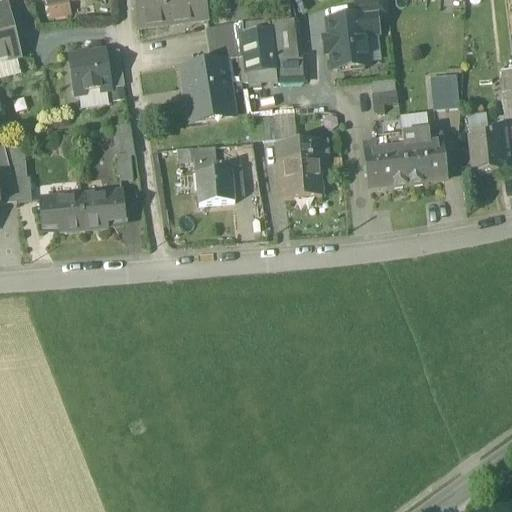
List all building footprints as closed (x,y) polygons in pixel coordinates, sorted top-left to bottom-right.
[(49,20),(70,16),(68,3),(67,4),(66,0),(53,0),(46,2),(49,20)] [(134,0),(135,1),(135,11),(153,9),(152,0),(134,0)] [(152,0),(153,9),(135,11),(137,31),(169,27),(168,27),(173,26),(182,25),(182,19),(206,17),(203,0),(152,0)] [(355,4),(357,20),(376,17),(376,19),(387,17),(386,0),(355,4)] [(0,64),(17,60),(18,60),(6,8),(0,9),(0,64)] [(232,13),(234,27),(269,24),(291,22),(289,13),(289,8),(281,9),(281,13),(244,16),(243,11),(232,13)] [(331,56),(333,73),(369,68),(365,38),(378,37),(376,19),(376,17),(357,20),(327,23),(329,40),(323,41),(325,57),(331,56)] [(291,22),(269,24),(273,61),(300,60),(296,21),(291,22)] [(238,61),(242,86),(304,83),(303,63),(305,63),(305,59),(300,60),(273,61),(269,24),(234,27),(232,27),(238,61)] [(204,33),(209,64),(225,62),(225,63),(238,61),(232,27),(204,33)] [(67,56),(68,61),(105,55),(104,51),(88,53),(88,51),(78,53),(78,55),(67,56)] [(118,53),(105,55),(111,91),(124,89),(118,53)] [(105,55),(68,61),(74,96),(85,95),(99,93),(111,91),(105,55)] [(17,60),(0,64),(0,81),(21,76),(17,60)] [(182,68),(190,124),(234,117),(225,63),(225,62),(209,64),(182,68)] [(511,72),(500,73),(503,98),(511,96),(511,72)] [(430,80),(431,90),(457,88),(456,78),(430,80)] [(395,82),(371,85),(372,98),(397,95),(395,82)] [(431,90),(433,114),(459,112),(457,88),(431,90)] [(109,108),(107,96),(100,97),(99,93),(85,95),(86,99),(79,100),(80,112),(109,108)] [(397,95),(372,98),(374,117),(384,116),(383,109),(398,107),(397,95)] [(501,98),(505,122),(511,121),(511,96),(503,98),(501,98)] [(400,119),(402,138),(428,135),(426,117),(400,119)] [(467,119),(469,139),(488,137),(487,131),(486,117),(467,119)] [(275,147),(296,145),(294,119),(273,120),(273,121),(275,143),(275,147)] [(250,123),(252,145),(275,143),(273,121),(250,123)] [(117,161),(119,185),(132,184),(130,160),(135,159),(130,128),(111,132),(116,161),(117,161)] [(469,139),(473,177),(503,174),(501,160),(507,160),(504,129),(487,131),(488,137),(469,139)] [(428,135),(402,138),(408,189),(428,187),(428,185),(446,183),(441,139),(429,141),(428,135)] [(387,191),(408,189),(402,138),(375,141),(375,147),(364,148),(369,192),(387,190),(387,191)] [(278,180),(280,203),(321,200),(319,176),(330,175),(327,143),(296,145),(275,147),(277,166),(282,166),(283,180),(278,180)] [(12,184),(13,184),(27,183),(24,149),(5,152),(11,179),(12,184)] [(193,153),(195,177),(213,176),(212,164),(215,164),(214,151),(193,153)] [(4,152),(0,152),(0,180),(11,179),(5,152),(4,152)] [(230,161),(231,174),(232,179),(238,179),(238,184),(232,184),(234,201),(260,199),(253,158),(230,161)] [(195,177),(198,209),(234,206),(234,201),(232,184),(238,184),(238,179),(232,179),(231,174),(216,175),(213,176),(195,177)] [(27,183),(13,184),(12,184),(11,179),(0,180),(0,207),(18,206),(31,205),(29,182),(27,183)] [(121,195),(80,198),(83,235),(108,233),(108,232),(109,232),(111,230),(112,229),(112,226),(124,225),(121,195)] [(59,237),(83,235),(80,198),(39,202),(42,232),(54,231),(54,234),(55,235),(57,236),(59,236),(59,237)]
